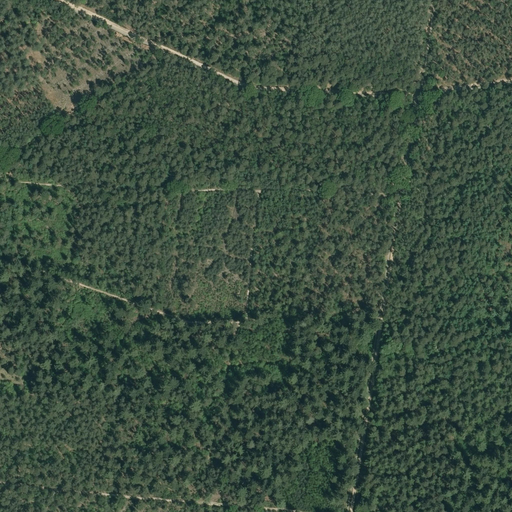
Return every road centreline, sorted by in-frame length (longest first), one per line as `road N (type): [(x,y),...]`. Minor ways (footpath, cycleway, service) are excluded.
road 1 (track): [(416,92),(248,86),(59,0)]
road 2 (track): [(400,193),(350,511)]
road 3 (track): [(0,483),(293,511)]
